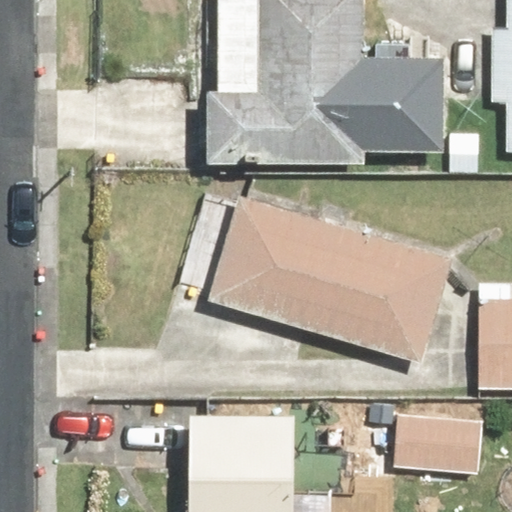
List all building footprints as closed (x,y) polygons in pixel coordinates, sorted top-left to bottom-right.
[(221,82),(220,153),(439,155),(440,78),(386,77),(386,0),(250,0),(250,34),(232,34),(232,82),(221,82)] [(511,11),(500,12),(500,98),(511,98),(511,11)] [(467,240),(252,178),(219,293),(434,355),(467,240)] [(511,281),(486,281),(486,379),(511,378),(511,281)] [(203,395),(202,511),(349,511),(350,477),(314,476),(315,396),(203,395)] [(398,407),(397,462),(497,462),(498,408),(398,407)]
